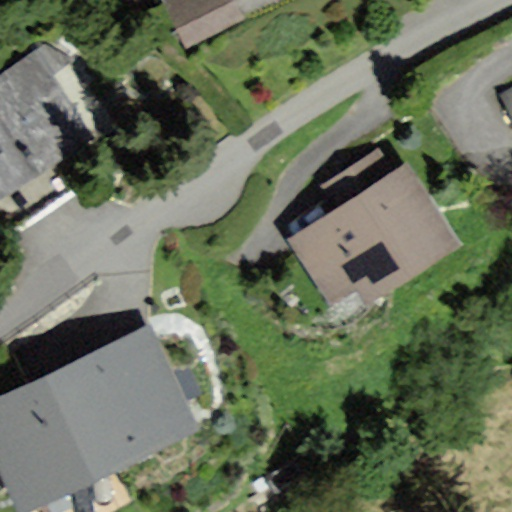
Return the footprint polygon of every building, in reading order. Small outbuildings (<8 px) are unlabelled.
[(231,0),(159,0),(181,48),(241,21),(231,0)] [(33,55),(0,77),(0,192),(58,153),(86,134),(33,55)] [(323,172),(336,192),(392,157),(379,136),(323,172)] [(349,202),(290,238),(329,300),(356,283),(366,299),(456,243),(407,165),(349,202)] [(45,380),(0,401),(0,456),(23,506),(90,475),(194,428),(150,332),(45,380)]
